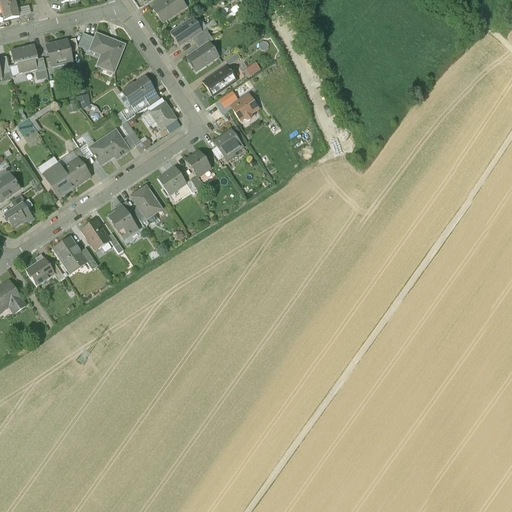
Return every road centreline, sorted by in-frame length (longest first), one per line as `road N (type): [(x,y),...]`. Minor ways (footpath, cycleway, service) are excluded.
road 1 (track): [(251,511),(511,141)]
road 2 (track): [(0,369),(338,151)]
road 3 (residential): [(130,17),(191,113),(193,129),(5,260)]
road 4 (residential): [(264,0),(309,78),(338,151)]
